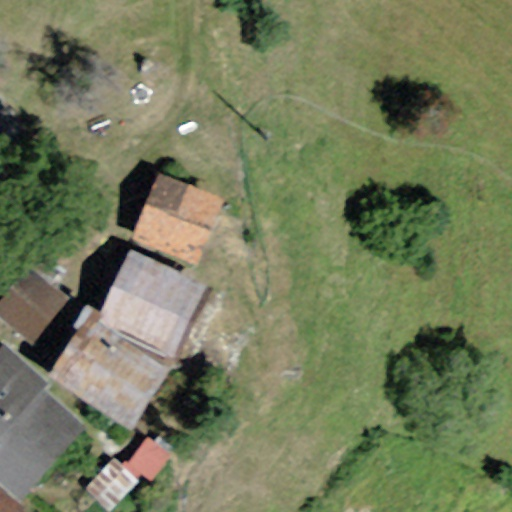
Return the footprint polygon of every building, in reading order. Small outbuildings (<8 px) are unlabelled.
[(276,203),(197,176),(168,259),(248,286),(276,203)] [(0,316),(44,272),(11,240),(0,250),(0,316)] [(105,305),(67,267),(18,316),(57,354),(105,305)] [(237,307),(162,273),(141,319),(215,354),(237,307)] [(219,389),(131,331),(97,381),(186,440),(219,389)] [(0,384),(23,358),(0,337),(0,384)] [(41,359),(0,405),(0,453),(67,511),(73,511),(135,440),(41,359)] [(211,467),(193,454),(178,477),(192,496),(211,467)] [(48,511),(0,479),(0,511),(48,511)]
